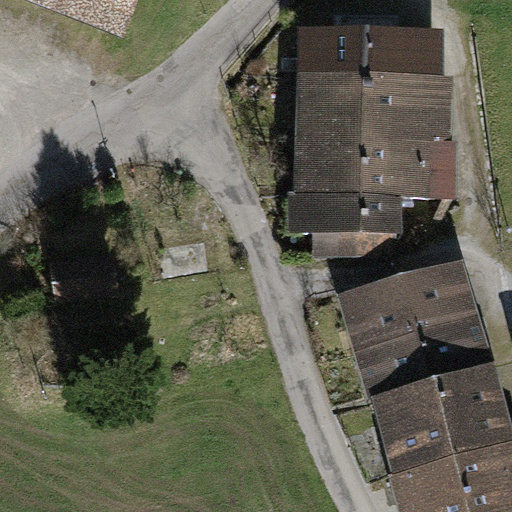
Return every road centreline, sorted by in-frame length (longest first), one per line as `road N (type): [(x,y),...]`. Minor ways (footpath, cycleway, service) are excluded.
road 1 (residential): [(162,103),(230,181),(261,243),(320,437),(358,511)]
road 2 (unclassified): [(0,209),(162,103)]
road 3 (unclassified): [(162,103),(261,0)]
